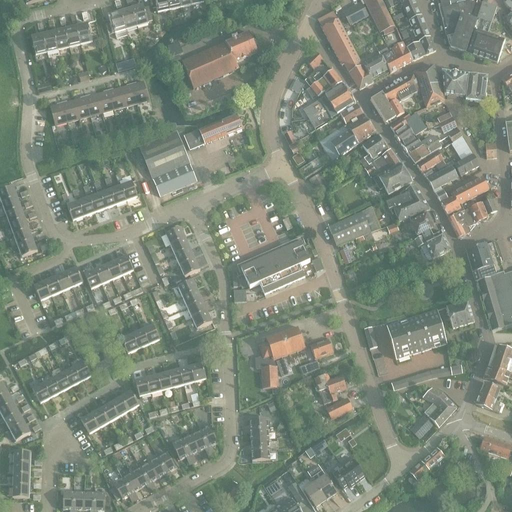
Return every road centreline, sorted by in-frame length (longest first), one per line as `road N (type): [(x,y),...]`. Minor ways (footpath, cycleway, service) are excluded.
road 1 (residential): [(138,511),(226,463),(233,449),(223,278),(191,208)]
road 2 (residential): [(69,244),(55,239),(26,158),(29,101),(16,32),(21,20),(66,9)]
road 3 (residential): [(402,470),(335,278)]
road 4 (residential): [(461,423),(487,339),(453,246)]
road 5 (residential): [(357,98),(453,246)]
road 6 (residential): [(283,166),(268,120),(307,27)]
road 7 (residential): [(69,244),(134,233),(191,208)]
road 8 (residential): [(335,278),(283,166)]
